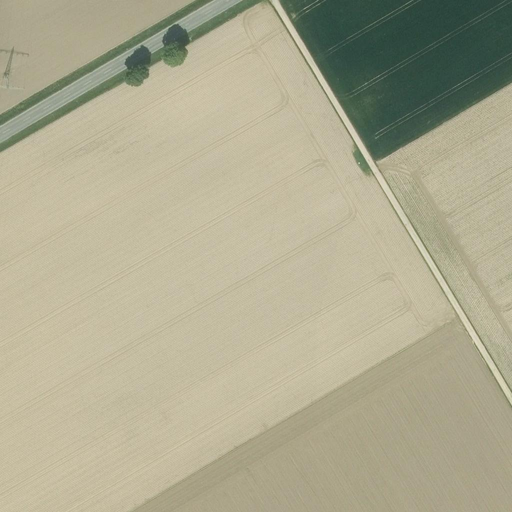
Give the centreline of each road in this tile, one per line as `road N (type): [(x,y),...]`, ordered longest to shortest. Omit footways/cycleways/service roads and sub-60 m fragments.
road 1 (track): [(511,401),(273,0)]
road 2 (secondary): [(0,134),(229,0)]
